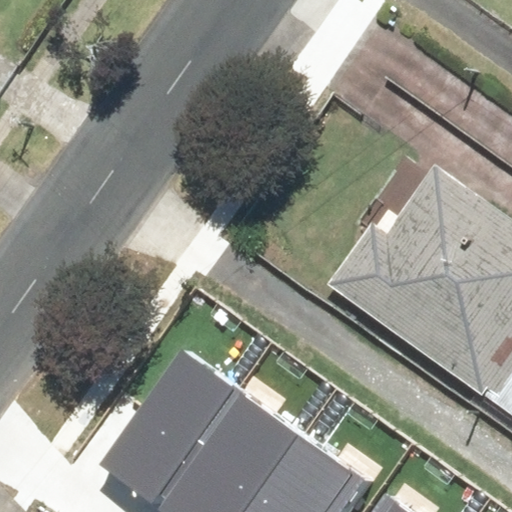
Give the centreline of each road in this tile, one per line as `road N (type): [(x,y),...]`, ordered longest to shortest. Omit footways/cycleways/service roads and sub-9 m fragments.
road 1 (residential): [(0,331),(235,0)]
road 2 (unknown): [(341,0),(511,115)]
